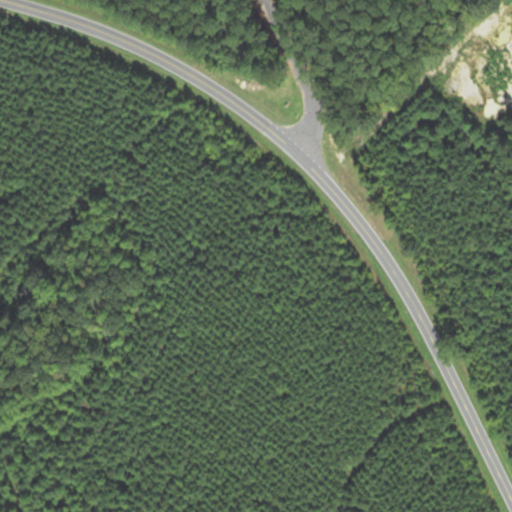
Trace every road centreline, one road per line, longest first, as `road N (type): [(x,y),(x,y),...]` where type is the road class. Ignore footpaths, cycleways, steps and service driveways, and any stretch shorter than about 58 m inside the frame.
road 1 (tertiary): [(511,503),(405,291),(301,155),(208,71),(0,6)]
road 2 (residential): [(301,155),(314,109),(295,47),(269,0)]
